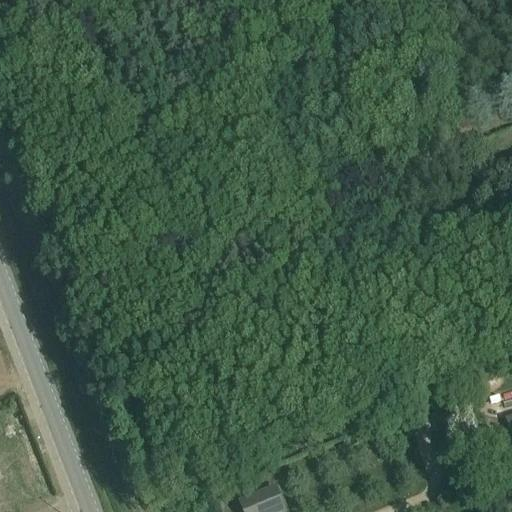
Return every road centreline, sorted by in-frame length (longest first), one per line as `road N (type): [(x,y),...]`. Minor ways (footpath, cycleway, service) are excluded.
road 1 (track): [(103,289),(511,122)]
road 2 (track): [(415,0),(511,262)]
road 3 (tertiary): [(91,511),(0,273)]
road 4 (track): [(0,84),(200,0)]
